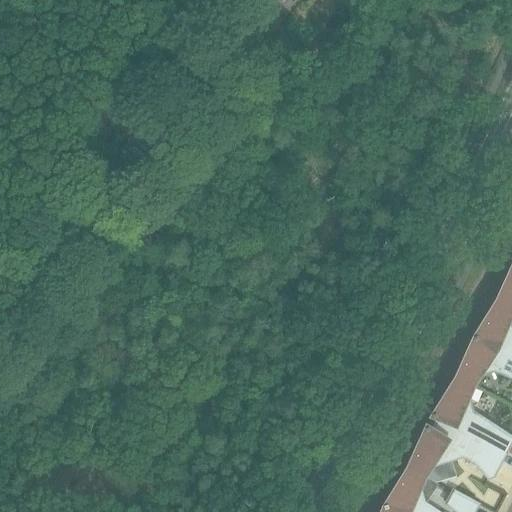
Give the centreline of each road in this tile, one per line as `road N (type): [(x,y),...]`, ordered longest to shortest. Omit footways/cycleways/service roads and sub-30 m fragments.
road 1 (secondary): [(297,511),(511,97)]
road 2 (tertiary): [(0,318),(273,0)]
